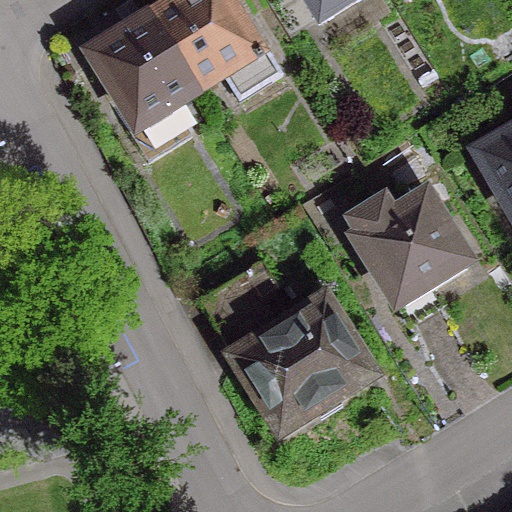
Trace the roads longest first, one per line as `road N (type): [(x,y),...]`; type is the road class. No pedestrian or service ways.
road 1 (residential): [(6,59),(240,511)]
road 2 (residential): [(378,511),(511,433)]
